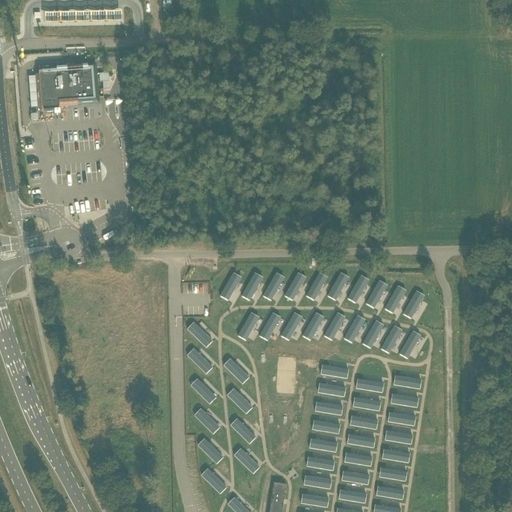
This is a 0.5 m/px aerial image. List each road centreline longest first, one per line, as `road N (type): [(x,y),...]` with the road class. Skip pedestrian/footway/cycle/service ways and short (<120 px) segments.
road 1 (track): [(511,249),(90,256)]
road 2 (primary): [(83,511),(18,372),(0,313)]
